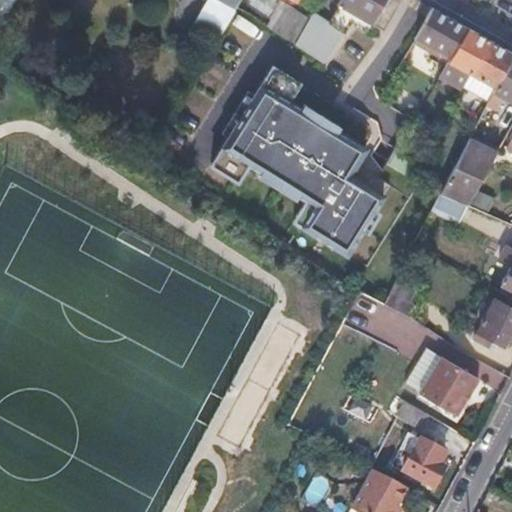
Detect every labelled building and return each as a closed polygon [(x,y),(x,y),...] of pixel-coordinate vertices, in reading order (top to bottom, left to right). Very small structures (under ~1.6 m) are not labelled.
[(0,0),(0,24),(15,1),(12,0),(0,0)] [(221,0),(238,9),(243,0),(221,0)] [(341,0),(339,4),(339,5),(341,6),(331,21),(315,12),(309,22),(295,44),(313,56),(327,64),(357,15),(372,24),(377,16),(386,0),(341,0)] [(386,0),(377,16),(390,24),(404,0),(386,0)] [(453,57),(469,28),(449,16),(434,8),(418,37),(453,57)] [(274,31),(278,34),(295,44),(309,22),(286,9),(274,31)] [(469,28),(453,57),(450,62),(468,72),(462,85),(465,86),(489,39),(477,32),(469,28)] [(489,39),(465,86),(468,88),(474,76),(498,89),(511,62),(511,52),(500,45),(489,39)] [(511,62),(498,89),(489,106),(494,108),(501,96),(511,102),(511,62)] [(393,186),(359,165),(368,149),(339,131),(337,133),(303,113),(305,110),(291,101),(302,83),(275,67),(214,166),(240,183),(251,165),(265,173),(267,171),(300,192),(299,194),(309,201),(296,222),(350,255),(367,228),(365,226),(375,210),(377,211),(393,186)] [(443,194),(470,206),(499,153),(478,142),(479,137),(473,135),(443,194)] [(395,152),(388,165),(408,177),(416,164),(395,152)] [(470,206),(443,194),(433,213),(461,225),(470,206)] [(511,246),(507,244),(500,257),(511,263),(511,266),(503,283),(506,284),(502,292),(511,297),(511,246)] [(404,268),(397,281),(407,287),(414,273),(404,268)] [(511,308),(495,299),(478,331),(503,345),(509,333),(511,334),(511,308)] [(442,355),(420,392),(457,415),(479,378),(442,355)] [(420,431),(429,416),(378,386),(373,396),(400,412),(396,418),(420,431)] [(446,451),(409,431),(401,446),(413,453),(403,470),(434,487),(446,465),(441,462),(446,451)] [(353,509),(359,511),(398,511),(410,488),(373,469),(353,509)]
